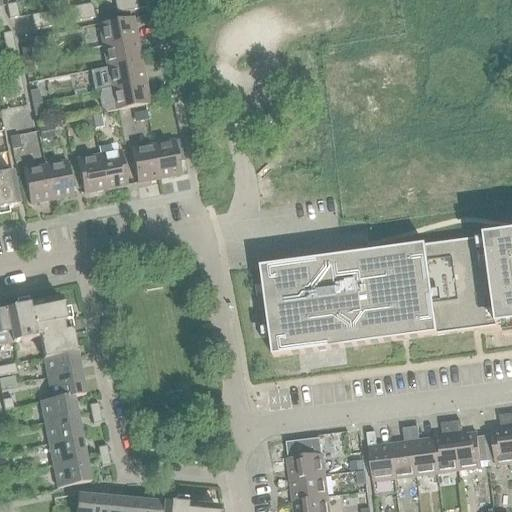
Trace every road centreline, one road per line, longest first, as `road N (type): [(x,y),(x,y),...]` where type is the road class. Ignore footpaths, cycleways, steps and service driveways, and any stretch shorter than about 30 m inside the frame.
road 1 (residential): [(78,253),(125,470),(231,476)]
road 2 (residential): [(239,430),(201,235),(78,253)]
road 3 (residential): [(239,430),(511,392)]
